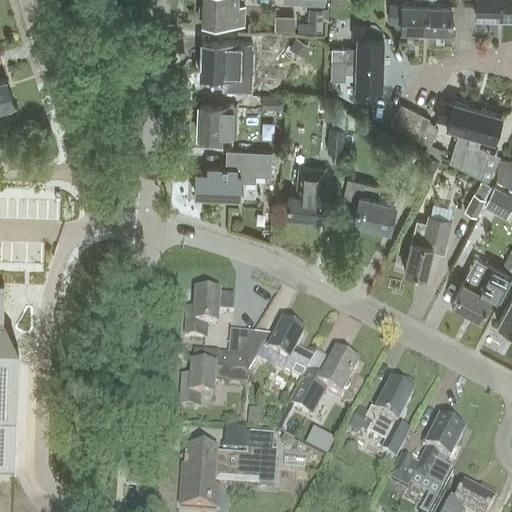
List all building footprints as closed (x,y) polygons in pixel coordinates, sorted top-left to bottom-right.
[(202,0),(202,23),(243,25),(244,6),(237,6),(237,0),(202,0)] [(424,31),(426,0),(414,0),(414,4),(402,4),(401,5),(390,4),(390,22),(401,23),(401,30),(424,31)] [(426,0),(424,31),(450,32),(451,6),(435,5),(435,0),(426,0)] [(475,0),(475,16),(500,17),(500,0),(475,0)] [(511,0),(500,0),(500,17),(511,17),(511,0)] [(275,13),(275,28),(296,29),(296,13),(275,13)] [(331,63),(382,63),(383,38),(370,37),(370,26),(353,25),(352,49),(331,49),(331,63)] [(307,46),(294,37),(287,47),(300,56),(307,46)] [(250,90),(250,67),(225,66),(225,42),(202,42),(201,75),(224,76),(223,90),(250,90)] [(382,87),(382,63),(331,63),(330,81),(345,81),(345,74),(355,74),(355,98),(375,98),(375,87),(382,87)] [(0,108),(12,105),(4,79),(0,80),(0,108)] [(282,96),(262,96),(261,109),(282,109),(282,96)] [(460,167),(477,108),(453,101),(452,105),(441,102),(436,120),(447,123),(446,127),(458,130),(449,162),(460,167)] [(399,130),(410,109),(400,104),(389,125),(399,130)] [(221,106),(199,105),(198,136),(220,136),(220,135),(235,136),(236,108),(221,107),(221,106)] [(477,108),(460,167),(479,177),(486,152),(484,148),(478,147),(481,137),(493,140),(501,115),(477,108)] [(408,135),(419,114),(410,109),(399,130),(408,135)] [(418,140),(428,121),(429,119),(419,114),(408,135),(418,140)] [(428,121),(418,140),(430,146),(438,130),(431,123),(428,121)] [(341,152),(343,129),(330,128),(327,151),(341,152)] [(237,150),(236,168),(217,167),(216,173),(205,172),(204,196),(250,198),(251,182),(266,183),(266,176),(281,177),(282,160),(293,160),(293,154),(282,153),(237,150)] [(426,185),(439,161),(425,153),(412,178),(426,185)] [(511,160),(499,159),(496,181),(511,188),(511,160)] [(321,198),(323,170),(298,168),(296,195),(288,195),(286,216),(319,219),(321,198)] [(389,230),(395,203),(376,199),(379,187),(347,179),(342,199),(357,203),(353,222),(389,230)] [(484,208),(505,218),(511,204),(511,195),(494,187),(484,208)] [(475,217),(485,200),(474,194),(465,212),(475,217)] [(444,254),(452,221),(428,215),(426,223),(416,220),(404,271),(426,276),(431,251),(444,254)] [(509,269),(511,270),(511,251),(503,266),(509,269)] [(499,302),(511,278),(487,265),(475,288),(462,282),(451,304),(453,305),(451,309),(462,314),(464,311),(479,319),(491,297),(499,302)] [(3,285),(0,285),(0,469),(14,470),(18,348),(1,347),(3,285)] [(216,313),(232,314),(233,298),(217,297),(218,296),(196,294),(195,312),(186,311),(185,337),(205,338),(206,325),(216,326),(216,313)] [(511,296),(497,324),(509,330),(507,334),(511,336),(511,296)] [(302,379),(305,373),(313,359),(296,350),(303,336),(291,330),(293,327),(286,323),(284,326),(282,325),(275,337),(255,335),(242,356),(249,372),(250,372),(265,344),(270,347),(267,353),(288,364),(285,370),(302,379)] [(229,333),(228,354),(242,356),(255,335),(229,332),(229,333)] [(228,354),(220,354),(194,352),(193,367),(191,367),(190,378),(182,378),(180,407),(199,409),(200,396),(212,397),(213,383),(247,386),(248,372),(249,372),(242,356),(228,354)] [(305,373),(302,379),(289,404),(312,416),(327,390),(340,397),(344,391),(347,391),(350,386),(349,382),(357,366),(335,354),(321,381),(305,373)] [(402,422),(406,414),(404,412),(413,396),(390,384),(372,419),(358,412),(349,429),(360,435),(361,432),(372,437),(373,436),(387,444),(382,454),(394,460),(409,432),(397,426),(399,422),(402,422)] [(264,409),(247,409),(247,424),(263,425),(264,409)] [(402,457),(391,479),(408,488),(414,476),(443,490),(453,470),(445,466),(447,461),(449,462),(463,435),(460,433),(460,430),(453,427),(452,429),(439,422),(432,435),(429,433),(422,447),(425,449),(427,450),(419,466),(402,457)] [(185,452),(180,510),(212,511),(216,511),(218,491),(216,491),(212,491),(213,479),(258,483),(257,489),(274,490),(274,488),(277,453),(272,453),(273,437),(244,435),(243,451),(242,453),(247,453),(247,456),(215,454),(215,451),(185,448),(185,452)] [(446,500),(439,511),(488,511),(496,497),(480,489),(477,495),(463,487),(454,504),(446,500)]
